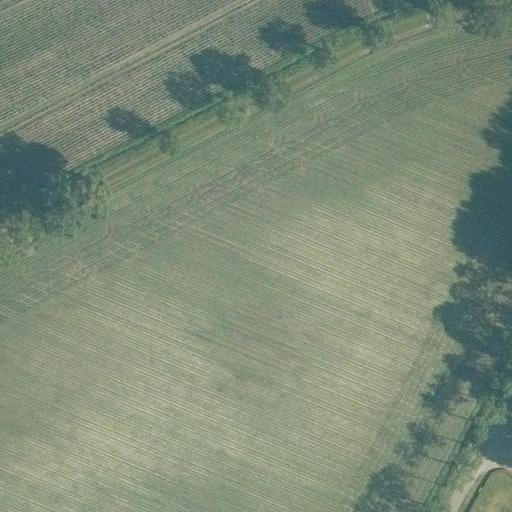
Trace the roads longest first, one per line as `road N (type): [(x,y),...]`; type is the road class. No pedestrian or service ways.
road 1 (track): [(0,226),(358,43),(485,0)]
road 2 (unclassified): [(456,511),(511,393)]
